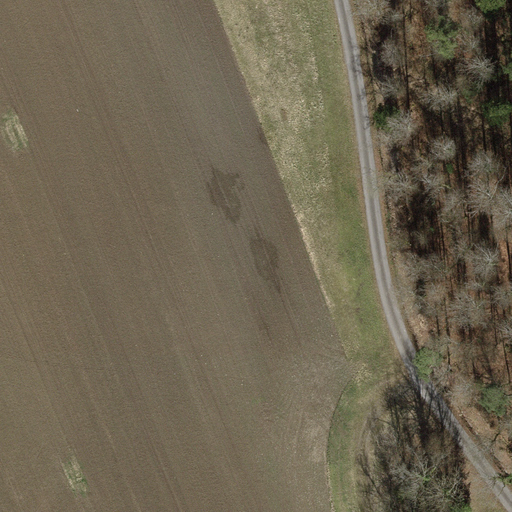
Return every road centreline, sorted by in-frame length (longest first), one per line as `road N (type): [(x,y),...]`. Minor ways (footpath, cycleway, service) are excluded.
road 1 (track): [(511,480),(416,356),(376,238),(341,0)]
road 2 (track): [(378,511),(350,424),(375,368),(416,356)]
